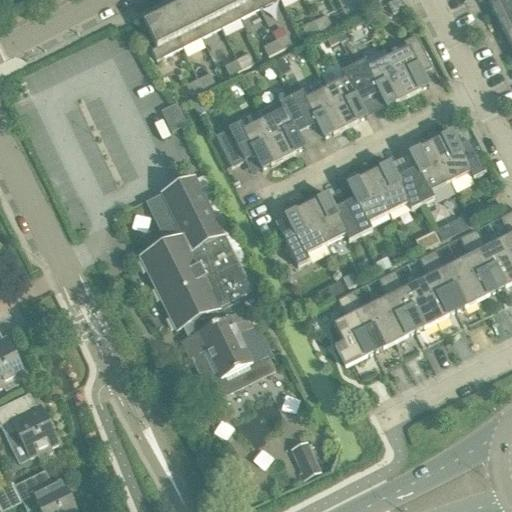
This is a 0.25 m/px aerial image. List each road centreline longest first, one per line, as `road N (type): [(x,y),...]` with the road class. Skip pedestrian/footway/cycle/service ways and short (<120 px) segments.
road 1 (residential): [(270,194),(478,90)]
road 2 (secondary): [(511,436),(356,511)]
road 3 (unclassified): [(64,268),(0,137)]
road 4 (residential): [(387,419),(511,356)]
